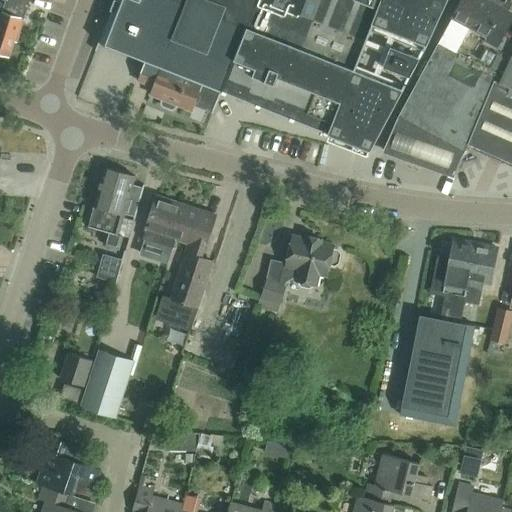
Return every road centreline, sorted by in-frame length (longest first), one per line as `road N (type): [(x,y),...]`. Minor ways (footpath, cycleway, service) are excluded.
road 1 (residential): [(511,212),(353,194),(76,129)]
road 2 (residential): [(0,347),(76,129)]
road 3 (residential): [(113,511),(124,465),(116,441),(0,405)]
road 4 (residential): [(44,113),(85,0)]
